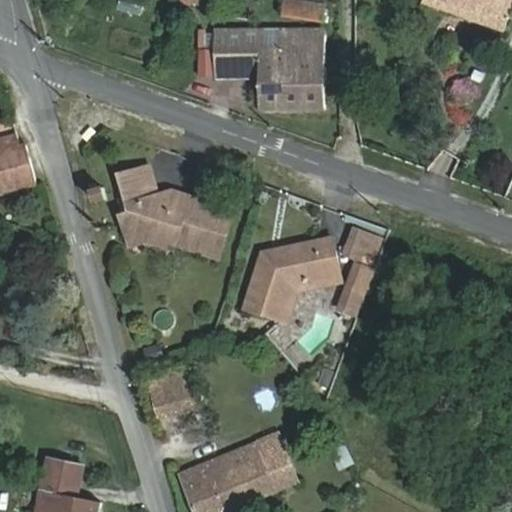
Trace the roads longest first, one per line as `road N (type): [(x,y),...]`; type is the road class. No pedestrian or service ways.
road 1 (residential): [(27,63),(511,230)]
road 2 (residential): [(163,511),(27,63)]
